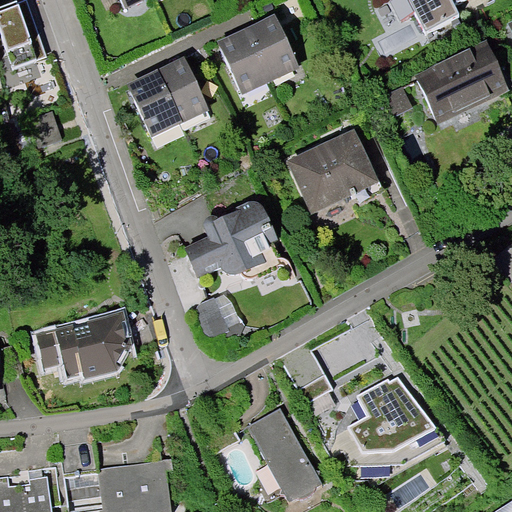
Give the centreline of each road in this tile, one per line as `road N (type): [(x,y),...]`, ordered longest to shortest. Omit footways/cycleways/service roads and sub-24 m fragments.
road 1 (residential): [(195,388),(53,0)]
road 2 (residential): [(511,217),(195,388)]
road 3 (residential): [(195,388),(133,411),(0,425)]
